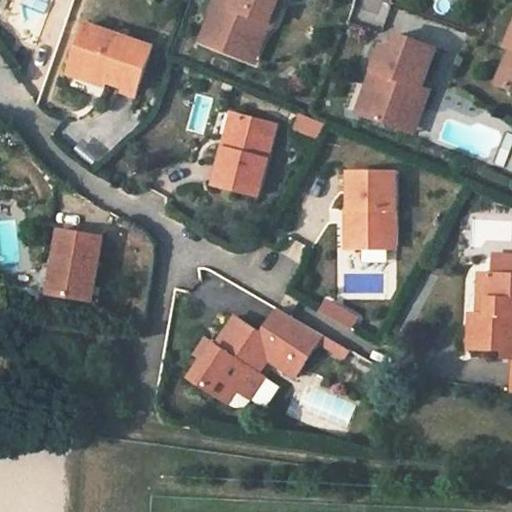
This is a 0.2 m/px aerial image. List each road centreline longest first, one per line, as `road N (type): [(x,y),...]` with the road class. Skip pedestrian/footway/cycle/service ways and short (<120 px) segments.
road 1 (residential): [(0,82),(68,173),(172,233)]
road 2 (residential): [(143,399),(172,233)]
road 3 (residential): [(172,233),(280,295)]
